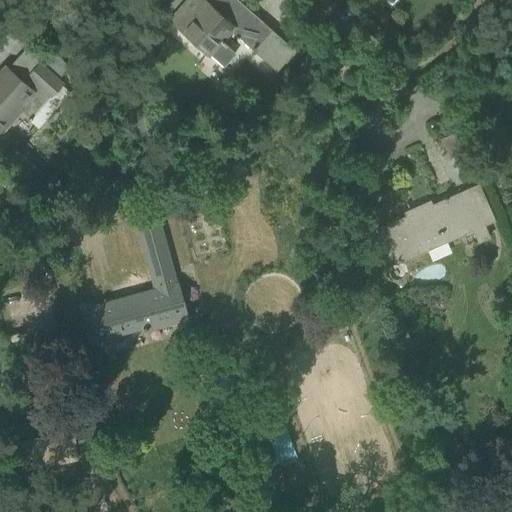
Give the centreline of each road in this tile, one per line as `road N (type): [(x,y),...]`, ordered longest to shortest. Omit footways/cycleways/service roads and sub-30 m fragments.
road 1 (unknown): [(0,250),(69,379)]
road 2 (residential): [(389,71),(372,105),(380,141),(398,140),(422,106)]
